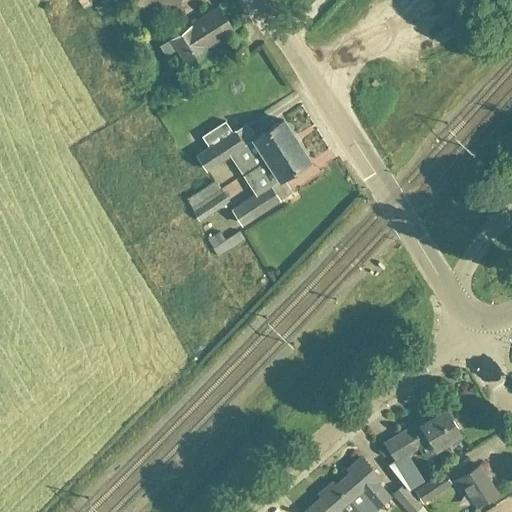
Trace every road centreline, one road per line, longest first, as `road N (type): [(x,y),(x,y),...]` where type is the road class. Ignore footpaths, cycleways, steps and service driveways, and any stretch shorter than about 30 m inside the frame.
road 1 (tertiary): [(477,318),(448,300),(265,0)]
road 2 (residential): [(243,511),(371,403),(470,344)]
road 3 (unknown): [(511,65),(392,201)]
